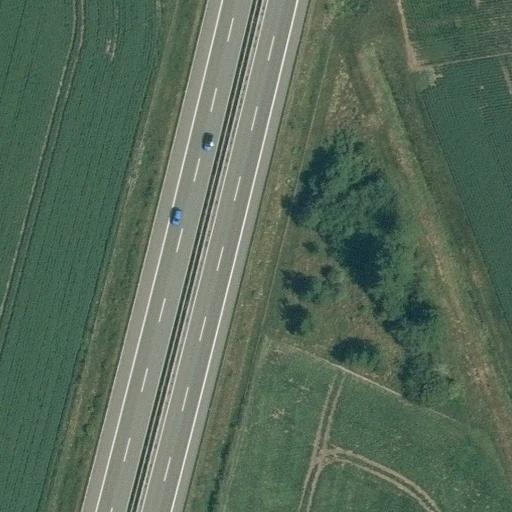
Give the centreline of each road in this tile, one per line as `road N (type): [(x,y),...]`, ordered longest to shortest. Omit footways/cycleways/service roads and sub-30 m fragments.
road 1 (motorway): [(153,511),(278,0)]
road 2 (motorway): [(232,0),(108,511)]
